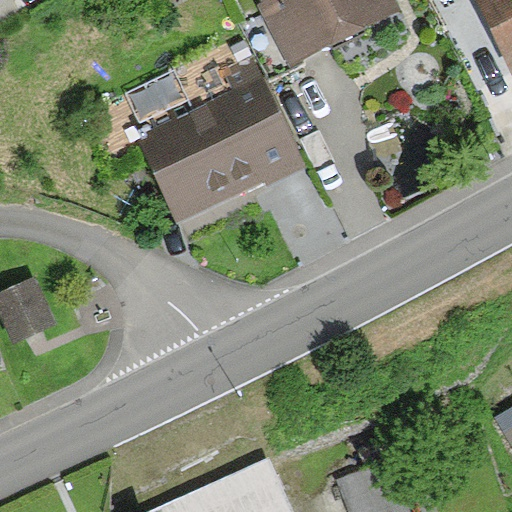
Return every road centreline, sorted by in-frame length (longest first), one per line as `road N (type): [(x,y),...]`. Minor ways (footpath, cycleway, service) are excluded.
road 1 (tertiary): [(218,367),(511,210)]
road 2 (residential): [(218,367),(196,323),(92,247),(42,222),(0,219)]
road 3 (tertiary): [(0,466),(218,367)]
